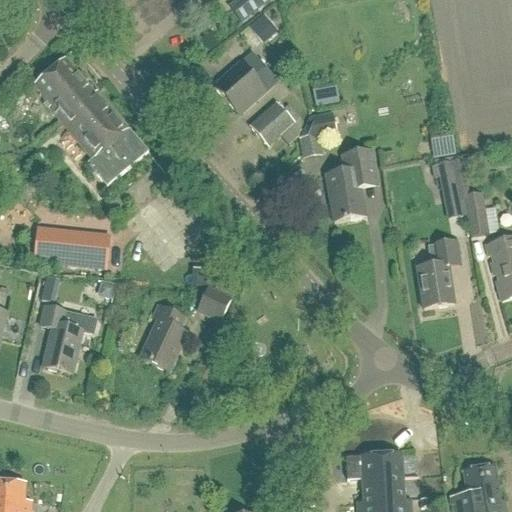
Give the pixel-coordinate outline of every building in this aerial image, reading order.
[(267,0),(249,0),(232,13),(241,25),(269,3),(267,0)] [(255,31),(271,48),(285,36),(269,18),(255,31)] [(240,119),(278,85),(253,57),(215,91),(214,90),(213,91),(239,120),(241,119),(240,119)] [(105,191),(147,157),(128,134),(128,135),(96,96),(94,98),(66,64),(35,90),(51,110),(48,112),(91,164),(86,168),(105,191)] [(295,128),(276,106),(249,130),(269,151),(295,128)] [(346,132),(359,126),(352,112),(340,119),(346,132)] [(304,135),(308,162),(322,159),(319,143),(337,140),(333,118),(308,122),(310,134),(304,135)] [(367,156),(343,161),(345,176),(326,180),(334,227),(366,222),(361,194),(378,191),(371,156),(368,157),(367,156)] [(437,170),(443,201),(457,198),(451,167),(437,170)] [(465,204),(467,217),(467,221),(470,240),(488,237),(482,198),(464,200),(465,204)] [(24,216),(6,234),(19,246),(37,229),(24,216)] [(501,305),(511,302),(511,242),(485,250),(501,305)] [(448,272),(462,269),(459,246),(429,251),(432,271),(417,273),(423,314),(454,309),(448,272)] [(197,317),(220,328),(237,293),(218,284),(213,293),(209,292),(197,317)] [(169,377),(188,338),(180,334),(185,322),(158,310),(152,322),(158,325),(140,363),(169,377)] [(72,379),(82,336),(90,338),(94,336),(96,327),(94,323),(45,312),(40,331),(52,334),(43,372),(72,379)] [(411,511),(411,504),(404,504),(401,459),(346,462),(347,485),(363,484),(364,507),(357,507),(357,511),(411,511)] [(465,511),(505,511),(504,505),(500,505),(495,470),(463,475),(467,499),(465,499),(465,504),(464,504),(465,511)] [(25,505),(26,488),(0,486),(0,511),(31,511),(32,505),(25,505)] [(432,511),(432,498),(420,499),(420,511),(432,511)]
